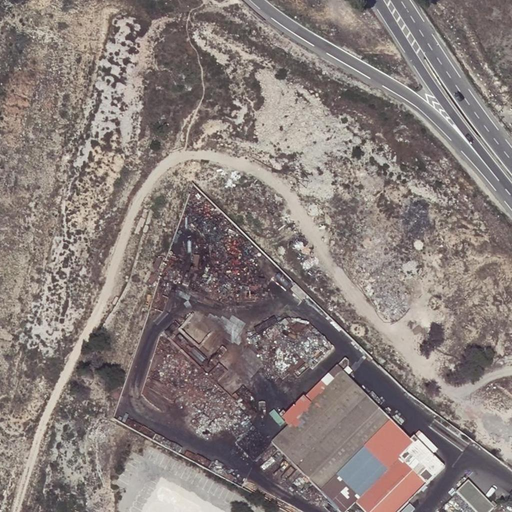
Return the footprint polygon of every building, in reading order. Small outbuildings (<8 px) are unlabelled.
[(321,386),(327,392),(345,374),(350,370),(350,363),(347,360),(321,386)] [(392,422),(345,374),(327,392),(274,445),(321,492),(392,422)] [(326,489),(345,509),(412,443),(410,440),(393,423),(326,489)] [(414,444),(400,457),(426,484),(427,485),(444,467),(414,437),(410,440),(412,443),(414,444)] [(366,511),(396,511),(426,484),(400,457),(356,501),(366,511)] [(226,511),(163,482),(149,511),(226,511)] [(491,511),(495,509),(469,483),(457,495),(473,511),(491,511)]
